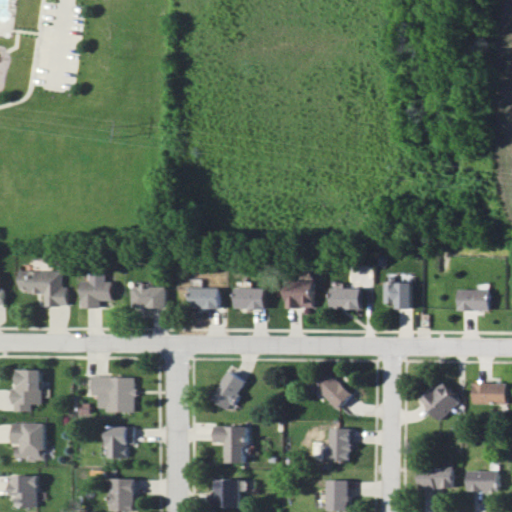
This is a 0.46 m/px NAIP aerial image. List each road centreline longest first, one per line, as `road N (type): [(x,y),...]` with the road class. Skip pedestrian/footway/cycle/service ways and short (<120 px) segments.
road 1 (residential): [(511,341),(81,342)]
road 2 (residential): [(387,511),(390,340)]
road 3 (residential): [(176,511),(180,344)]
